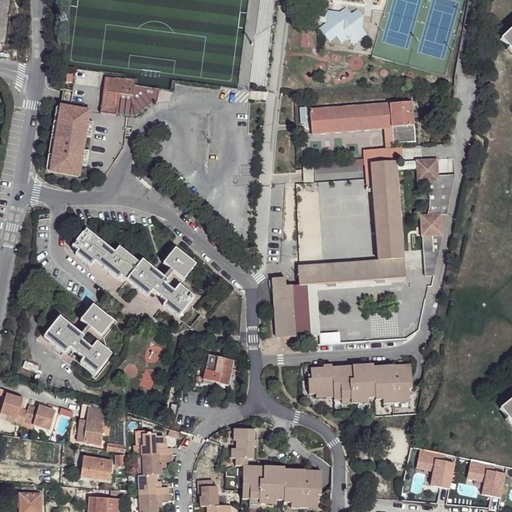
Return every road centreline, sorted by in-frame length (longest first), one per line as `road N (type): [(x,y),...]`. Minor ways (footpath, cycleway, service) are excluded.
road 1 (residential): [(254,359),(403,351),(422,335),(460,175),(460,144)]
road 2 (residential): [(254,359),(251,288),(167,215),(140,203),(16,193)]
road 3 (residential): [(335,505),(339,456),(327,432),(256,408)]
road 4 (residential): [(183,511),(195,441),(216,419),(256,408)]
